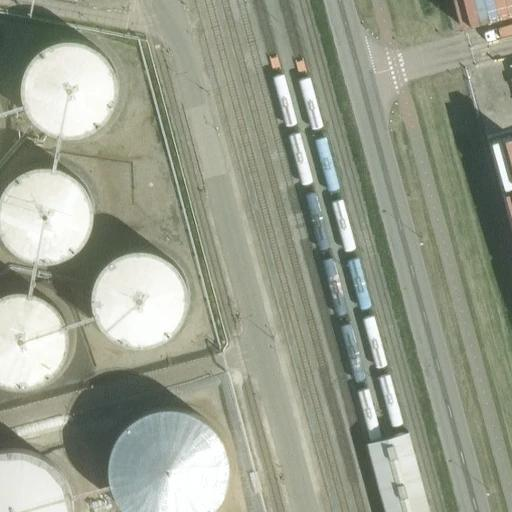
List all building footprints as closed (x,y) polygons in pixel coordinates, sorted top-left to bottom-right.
[(115,81),(115,80),(114,71),(112,62),(107,52),(101,46),(94,39),(86,35),(77,32),(67,30),(56,31),(48,34),(39,38),(32,43),(24,52),(20,60),(17,70),(16,79),(17,89),(19,98),(23,107),(29,114),(37,121),(46,126),(53,128),(63,130),(70,130),(81,128),(89,124),(98,118),(105,110),(110,102),(114,91),(115,81)] [(93,208),(93,207),(93,199),(90,189),(85,180),(80,173),(72,167),(64,162),(55,159),(46,158),(35,159),(26,161),(18,165),(10,171),(4,179),(0,185),(0,228),(2,233),(8,241),(13,246),(23,252),(35,256),(44,257),(53,256),(63,253),(70,249),(78,243),(85,235),(90,226),(92,217),(93,208)] [(188,290),(188,289),(187,281),(185,272),(180,263),(174,256),(167,251),(159,247),(152,245),(141,244),(134,245),(124,248),(116,253),(110,259),(105,265),(101,272),(98,282),(98,289),(98,297),(101,307),(105,314),(111,321),(118,327),(124,330),(132,333),(140,335),(148,334),(158,332),(167,328),(173,323),(180,315),(184,309),(187,299),(188,290)] [(67,331),(67,330),(66,322),(64,314),(60,305),(54,297),(46,291),(38,286),(30,283),(21,282),(9,283),(2,285),(0,285),(0,375),(8,378),(18,379),(27,378),(38,375),(44,372),(52,365),(59,357),(63,349),(66,340),(67,331)] [(231,462),(231,461),(230,450),(227,438),(222,429),(215,420),(208,413),(197,406),(185,402),(172,400),(159,401),(149,404),(140,408),(129,416),(121,425),(114,436),(110,448),(109,458),(110,470),(113,482),(117,492),(124,501),(132,509),(136,511),(203,511),(212,505),(220,496),(226,485),(230,473),(231,462)] [(369,442),(366,443),(384,511),(431,511),(410,432),(400,435),(382,439),(369,442)] [(76,511),(77,504),(77,503),(76,491),(72,479),(67,469),(59,459),(49,451),(38,445),(27,442),(14,441),(3,442),(0,442),(0,511),(76,511)]
